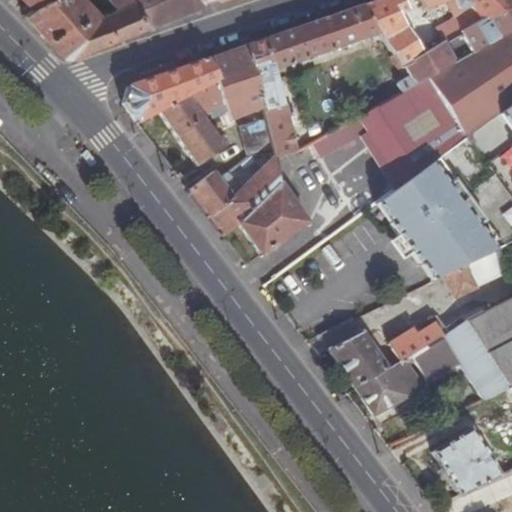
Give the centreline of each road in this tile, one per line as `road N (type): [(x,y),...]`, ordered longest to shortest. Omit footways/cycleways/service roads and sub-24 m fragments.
road 1 (primary): [(77,98),(395,511)]
road 2 (residential): [(306,0),(125,61),(77,98)]
road 3 (unknown): [(228,295),(372,188)]
